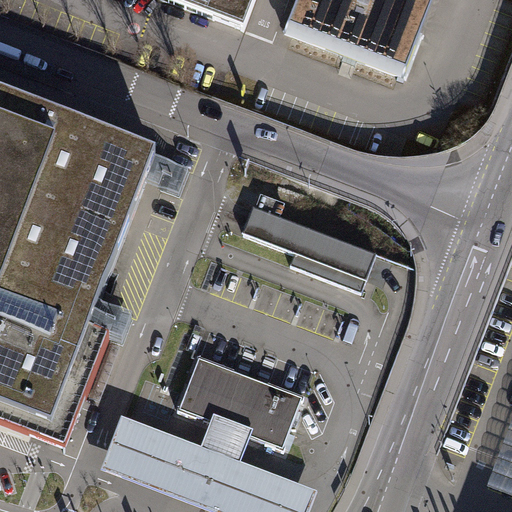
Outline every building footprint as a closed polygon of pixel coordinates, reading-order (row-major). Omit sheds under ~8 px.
[(256,0),(157,0),(245,33),(256,0)] [(298,0),(285,35),(407,81),(423,38),(416,35),(429,0),(298,0)] [(0,430),(29,442),(66,456),(86,402),(110,341),(89,333),(156,159),(0,99),(0,430)] [(248,225),(243,237),(295,257),(291,268),(362,296),(371,272),(376,258),(254,211),(248,225)] [(199,360),(178,414),(211,427),(251,442),(284,455),(305,400),(199,360)] [(124,422),(104,474),(203,511),(309,511),(316,495),(241,467),(251,442),(211,427),(202,452),(124,422)]
